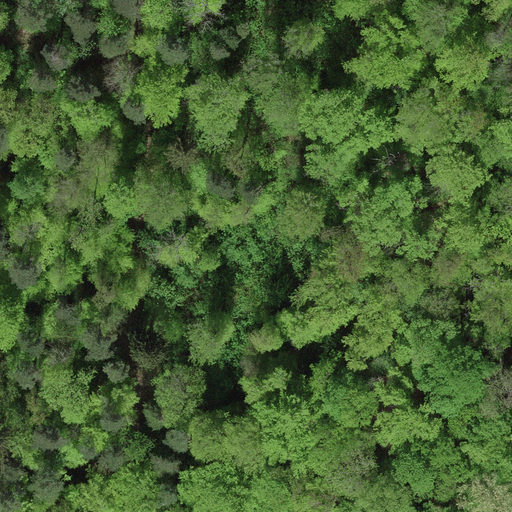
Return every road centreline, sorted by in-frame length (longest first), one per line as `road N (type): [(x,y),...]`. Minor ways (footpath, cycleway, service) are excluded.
road 1 (track): [(123,511),(134,421),(133,321),(0,324)]
road 2 (track): [(0,167),(29,110),(79,74),(148,49),(145,0)]
